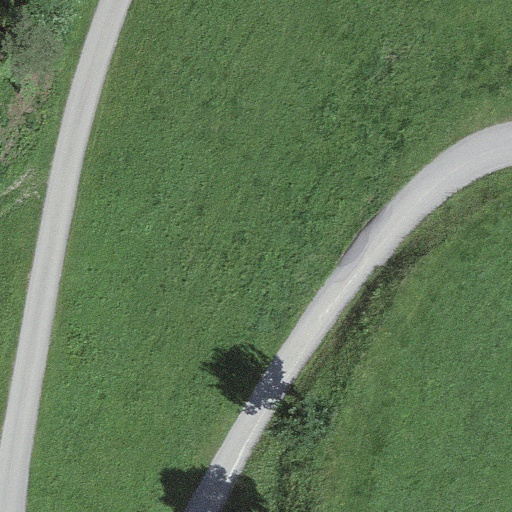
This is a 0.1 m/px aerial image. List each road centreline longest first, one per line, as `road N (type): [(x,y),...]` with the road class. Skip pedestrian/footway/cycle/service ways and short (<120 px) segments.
road 1 (unclassified): [(117,0),(64,186),(10,511)]
road 2 (unclassified): [(204,511),(346,279),(436,186),(464,164),(511,146)]
